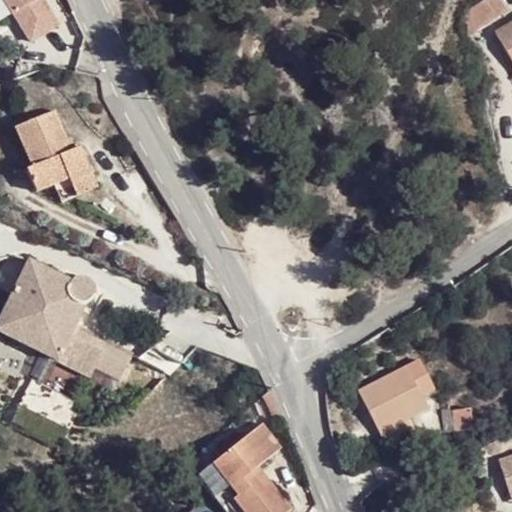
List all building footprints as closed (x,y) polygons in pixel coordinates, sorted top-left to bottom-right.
[(45,0),(3,0),(28,40),(58,21),(45,0)] [(500,0),(490,0),(463,18),(472,35),(508,12),(500,0)] [(511,29),(498,39),(511,59),(511,29)] [(49,112),(14,131),(33,165),(23,169),(37,193),(63,179),(67,185),(91,171),(80,146),(69,153),(64,142),(49,112)] [(74,136),(64,142),(69,153),(80,146),(74,136)] [(99,185),(91,171),(67,185),(75,198),(99,185)] [(29,263),(0,322),(0,329),(57,358),(89,293),(29,263)] [(133,352),(83,328),(70,355),(121,378),(133,352)] [(416,362),(404,368),(418,396),(430,390),(416,362)] [(357,392),(376,430),(405,415),(407,419),(426,410),(418,396),(404,368),(357,392)] [(468,409),(450,412),(454,434),(472,432),(468,409)] [(405,415),(376,430),(378,435),(407,419),(405,415)] [(414,432),(407,419),(378,435),(383,447),(414,432)] [(255,428),(206,461),(230,497),(222,503),(227,511),(279,511),(263,487),(253,497),(240,477),(253,470),(275,453),(255,428)] [(263,487),(253,470),(240,477),(253,497),(263,487)]
